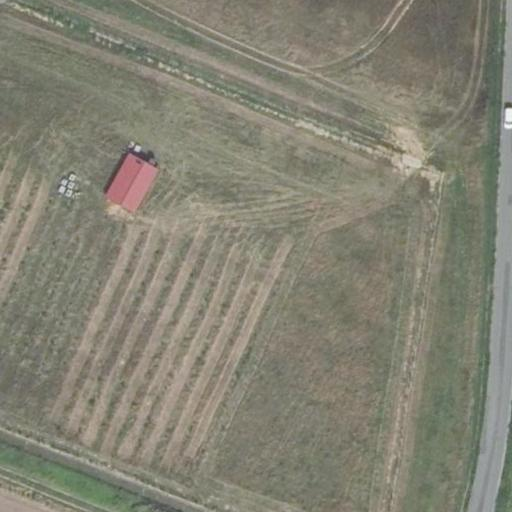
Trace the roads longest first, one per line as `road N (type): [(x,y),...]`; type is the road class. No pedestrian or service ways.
road 1 (track): [(510,173),(81,0)]
road 2 (unclassified): [(478,511),(499,391),(510,173)]
